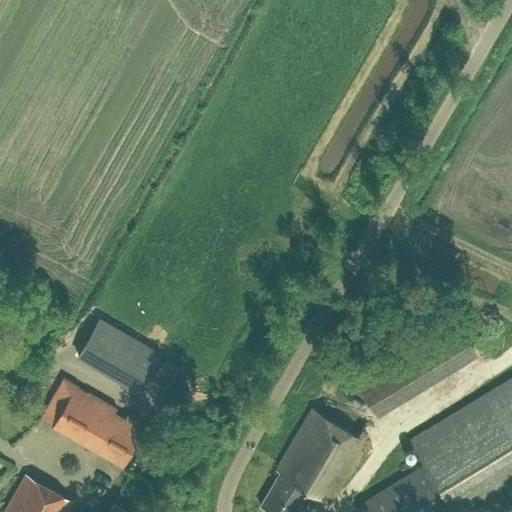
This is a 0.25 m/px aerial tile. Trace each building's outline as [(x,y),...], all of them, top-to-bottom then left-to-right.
[(421,354),(347,362),(367,406),(389,396),(413,393),(437,382),(431,383),(477,362),(474,331),(472,331),(421,354)] [(105,335),(99,345),(135,366),(141,355),(105,335)] [(87,359),(130,384),(138,370),(94,345),(87,359)] [(499,511),(511,504),(511,375),(409,439),(424,463),(356,505),(360,511),(499,511)] [(140,426),(61,380),(39,418),(118,464),(140,426)] [(329,501),(365,439),(312,408),(275,470),(279,472),(259,504),(272,511),(293,511),(308,488),(329,501)] [(64,511),(71,500),(25,474),(4,511),(64,511)]
